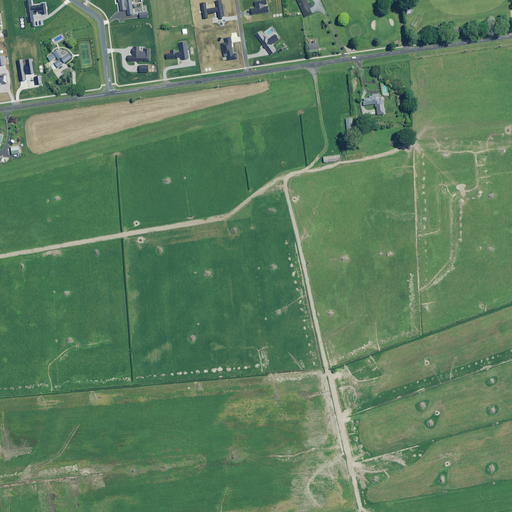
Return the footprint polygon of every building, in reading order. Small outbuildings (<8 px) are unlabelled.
[(308,5),(305,0),(296,0),(297,1),(305,19),(312,15),(310,10),(313,8),(311,4),(308,5)] [(319,51),(318,43),(308,44),(309,53),(319,51)] [(54,63),(58,67),(63,64),(61,62),(63,61),(64,63),(72,57),(69,53),(63,58),(57,50),(53,53),(48,57),(51,61),(56,57),(58,60),(54,63)] [(363,101),(364,105),(375,104),(375,107),(376,106),(377,114),(385,113),(384,101),(380,101),(379,93),(372,94),(372,96),(369,96),(369,97),(364,98),(365,101),(363,101)] [(18,146),(11,147),(12,154),(19,153),(18,146)]
